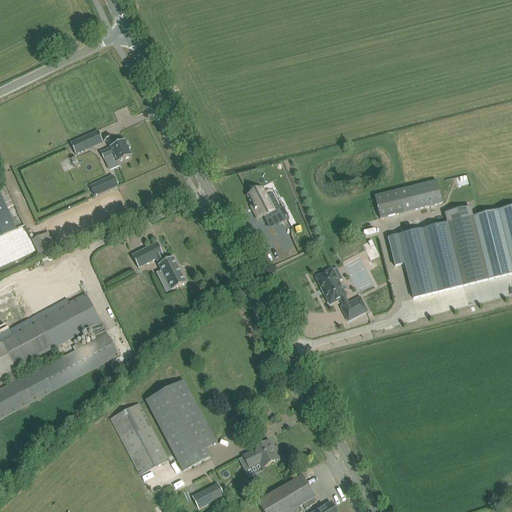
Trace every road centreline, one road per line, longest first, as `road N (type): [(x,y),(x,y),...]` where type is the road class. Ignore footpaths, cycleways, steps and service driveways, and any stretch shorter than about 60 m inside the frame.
road 1 (tertiary): [(374,511),(126,31)]
road 2 (unclassified): [(0,93),(126,31)]
